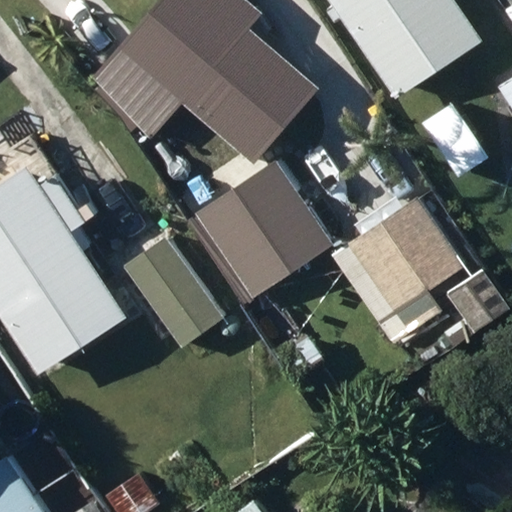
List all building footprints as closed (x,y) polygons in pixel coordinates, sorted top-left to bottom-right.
[(263,0),(173,0),(107,72),(173,132),(202,100),(266,159),(333,87),(265,24),(276,11),(263,0)] [(346,0),(408,94),(499,34),(476,0),(346,0)] [(0,192),(0,307),(9,302),(54,371),(143,312),(86,225),(102,214),(76,174),(59,185),(45,163),(0,192)] [(396,173),(354,201),(377,235),(347,255),(403,340),(458,304),(446,286),(477,265),(430,195),(416,204),(396,173)] [(275,216),(236,247),(265,284),(301,248),(275,216)] [(137,261),(194,343),(233,315),(176,233),(137,261)] [(511,451),(498,443),(478,474),(511,495),(511,451)] [(0,511),(115,511),(82,462),(45,487),(19,448),(4,458),(0,452),(0,511)] [(131,511),(176,511),(163,491),(131,511)]
